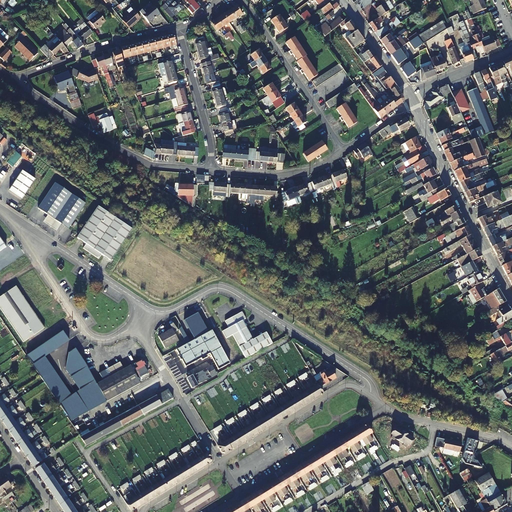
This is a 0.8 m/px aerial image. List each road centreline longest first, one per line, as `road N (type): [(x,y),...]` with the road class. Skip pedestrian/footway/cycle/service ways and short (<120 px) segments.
road 1 (unclassified): [(149,308),(167,311),(209,289),(228,290),(364,378),(370,395)]
road 2 (residential): [(210,170),(147,162),(15,81)]
road 3 (tertiary): [(511,299),(416,107)]
road 4 (residential): [(241,0),(344,149)]
road 5 (unclassified): [(26,230),(85,331),(104,340),(139,323)]
road 6 (residential): [(370,395),(345,384),(219,461)]
road 7 (residential): [(240,495),(386,406)]
road 8 (residential): [(176,26),(15,81)]
road 9 (residential): [(176,26),(209,136),(210,170)]
road 10 (unclassified): [(26,230),(149,308)]
road 11 (residential): [(344,149),(280,175),(210,170)]
road 12 (residential): [(511,448),(386,406)]
road 13 (tertiary): [(342,0),(412,100)]
